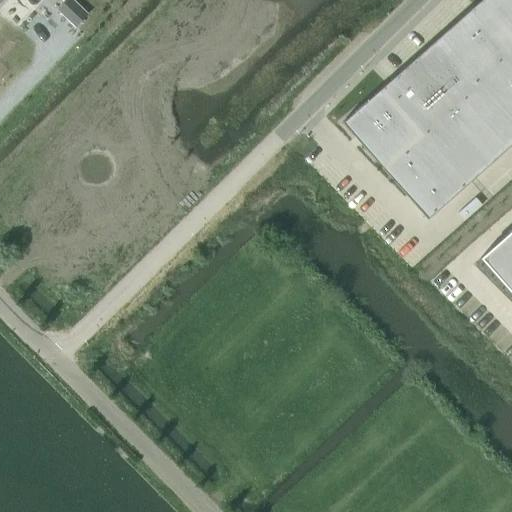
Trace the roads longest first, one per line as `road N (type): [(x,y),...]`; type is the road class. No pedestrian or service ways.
road 1 (unclassified): [(54,357),(418,0)]
road 2 (unclassified): [(207,511),(54,357)]
